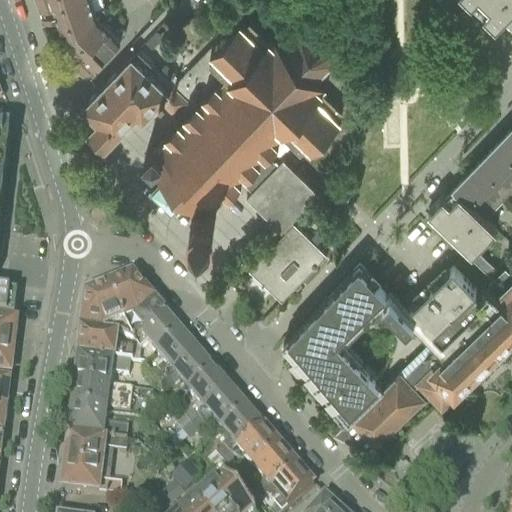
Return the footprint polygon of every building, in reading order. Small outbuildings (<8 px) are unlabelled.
[(34,0),(41,22),(44,23),(57,19),(60,28),(68,26),(70,31),(67,33),(68,34),(70,32),(74,36),(69,42),(76,49),(66,58),(66,61),(83,77),(125,34),(125,30),(120,26),(114,32),(100,19),(107,13),(103,7),(100,0),(34,0)] [(246,195),(285,232),(291,221),(317,194),(281,159),(276,164),(266,154),(278,141),(275,138),(284,129),(301,145),(307,139),(312,144),(341,113),(336,109),(357,87),(329,60),(334,55),(337,42),(334,30),(324,20),(311,17),(299,21),(294,26),(267,0),(245,0),(244,2),(254,12),(245,20),(240,16),(179,79),(164,104),(174,114),(175,113),(179,117),(165,131),(168,133),(154,148),(153,147),(144,157),(153,166),(154,165),(164,174),(150,189),(171,209),(185,194),(195,204),(193,206),(192,207),(192,209),(191,211),(191,213),(192,216),(192,218),(193,218),(194,220),(195,221),(196,222),(198,223),(200,224),(202,224),(204,224),(207,224),(209,223),(211,222),(213,220),(213,219),(214,217),(215,216),(215,214),(215,213),(215,211),(215,210),(215,208),(214,206),(213,205),(212,204),(227,188),(229,190),(242,177),(253,188),(246,195)] [(511,0),(477,0),(496,18),(498,17),(506,24),(511,28),(511,0)] [(162,106),(164,104),(179,79),(174,75),(169,80),(137,50),(82,107),(97,121),(88,131),(104,147),(137,113),(142,119),(158,102),(162,106)] [(0,284),(5,286),(5,284),(0,283),(0,260),(1,261),(1,259),(8,260),(8,259),(1,258),(3,243),(2,243),(2,244),(0,243),(0,231),(3,232),(3,235),(4,235),(6,218),(5,218),(5,219),(1,219),(2,207),(6,207),(6,210),(7,210),(9,193),(8,193),(8,194),(4,194),(5,182),(9,182),(9,185),(10,185),(12,168),(11,168),(11,169),(7,169),(8,156),(12,157),(12,160),(13,160),(15,144),(14,144),(14,145),(10,145),(11,134),(10,132),(8,132),(9,126),(0,125),(0,284)] [(511,126),(444,197),(442,195),(424,213),(489,276),(496,269),(475,249),(495,228),(485,218),(511,190),(511,126)] [(291,221),(285,232),(249,270),(283,303),(327,256),(291,221)] [(293,352),(287,357),(341,422),(331,432),(378,456),(385,449),(375,439),(420,396),(413,388),(420,381),(442,403),(511,336),(511,274),(506,268),(478,295),(475,292),(477,289),(454,265),(407,309),(392,293),(384,300),(408,325),(419,315),(437,334),(384,384),(338,335),(387,289),(360,260),(283,340),(293,352)] [(131,340),(164,313),(136,281),(129,278),(110,286),(131,340)] [(117,332),(129,341),(131,340),(110,286),(89,294),(85,299),(82,328),(117,332)] [(17,295),(0,292),(0,317),(12,319),(15,301),(17,301),(17,295)] [(131,340),(129,341),(133,344),(131,362),(138,363),(140,351),(147,345),(155,354),(181,332),(164,313),(131,340)] [(0,348),(13,350),(16,324),(0,322),(0,348)] [(130,362),(131,362),(133,344),(129,341),(117,332),(82,328),(78,356),(130,362)] [(145,381),(153,389),(197,351),(181,332),(155,354),(164,365),(145,381)] [(13,350),(0,348),(0,374),(10,376),(13,350)] [(179,383),(188,393),(213,370),(197,351),(153,389),(161,399),(179,383)] [(78,356),(75,383),(111,388),(113,374),(128,376),(130,362),(78,356)] [(173,422),(181,431),(230,390),(213,370),(188,393),(196,403),(173,422)] [(0,408),(6,410),(9,384),(0,382),(0,408)] [(108,412),(109,410),(130,412),(133,390),(111,388),(75,383),(72,407),(107,411),(108,412)] [(213,422),(221,431),(246,409),(230,390),(181,431),(182,432),(188,439),(190,441),(206,427),(206,428),(213,422)] [(107,427),(108,412),(107,411),(72,407),(69,435),(126,442),(128,429),(107,427)] [(425,477),(463,441),(432,408),(394,445),(425,477)] [(222,464),(231,457),(263,429),(246,409),(221,431),(229,441),(214,454),(222,464)] [(231,457),(225,462),(231,468),(236,463),(239,466),(244,461),(253,471),(280,448),(263,429),(231,457)] [(182,432),(170,443),(175,449),(187,440),(188,439),(182,432)] [(69,435),(65,463),(104,468),(111,468),(113,452),(126,453),(127,443),(126,442),(69,435)] [(280,448),(253,471),(263,483),(257,487),(260,490),(254,496),(258,500),(264,495),(265,496),(270,491),(297,468),(280,448)] [(65,463),(62,491),(82,494),(120,499),(122,487),(112,485),(109,485),(111,468),(104,468),(65,463)] [(189,464),(171,479),(184,494),(201,479),(189,464)] [(276,509),(271,511),(284,511),(298,500),(313,487),(297,468),(270,491),(279,501),(273,506),(276,509)] [(247,511),(223,483),(190,511),(247,511)] [(339,511),(324,498),(310,511),(339,511)]
